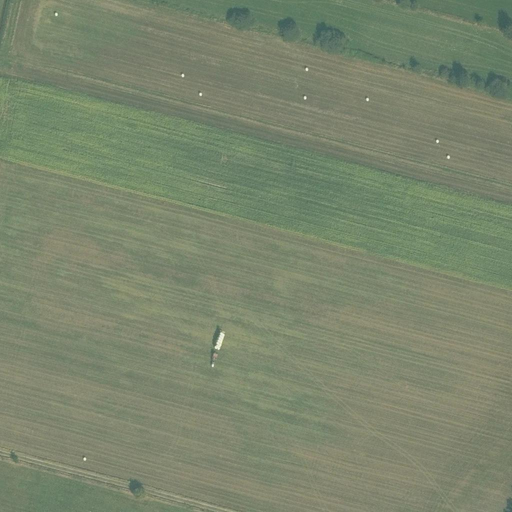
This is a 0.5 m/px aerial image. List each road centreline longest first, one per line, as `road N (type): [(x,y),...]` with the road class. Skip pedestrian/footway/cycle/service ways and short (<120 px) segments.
road 1 (track): [(511,187),(0,55)]
road 2 (track): [(0,455),(220,511)]
